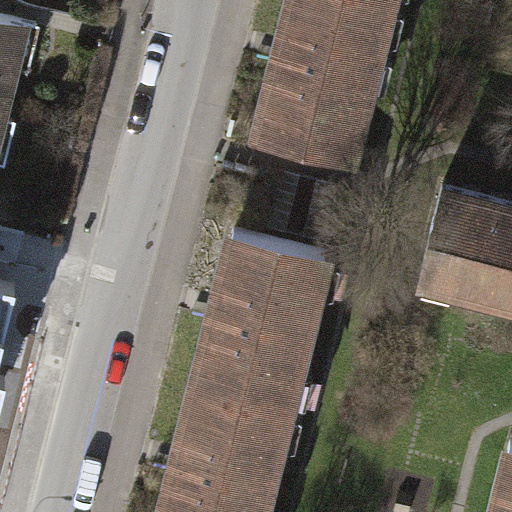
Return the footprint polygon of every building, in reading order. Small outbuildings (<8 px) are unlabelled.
[(0,7),(1,0),(0,0),(0,138),(6,115),(0,113),(0,100),(10,60),(21,63),(32,20),(0,12),(0,7)] [(378,0),(282,0),(270,47),(249,129),(339,152),(378,0)] [(511,187),(445,171),(418,279),(511,302),(511,187)] [(248,511),(316,246),(225,223),(203,308),(167,450),(151,511),(248,511)] [(3,372),(22,289),(0,283),(0,408),(5,409),(14,375),(3,372)] [(482,511),(511,511),(511,439),(502,437),(482,511)]
